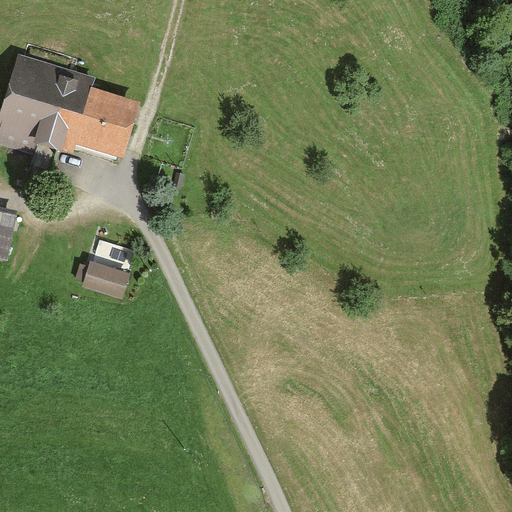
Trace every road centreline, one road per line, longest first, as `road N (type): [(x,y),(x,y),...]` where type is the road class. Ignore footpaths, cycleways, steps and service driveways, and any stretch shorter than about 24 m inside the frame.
road 1 (track): [(284,511),(125,184)]
road 2 (track): [(182,0),(125,184)]
